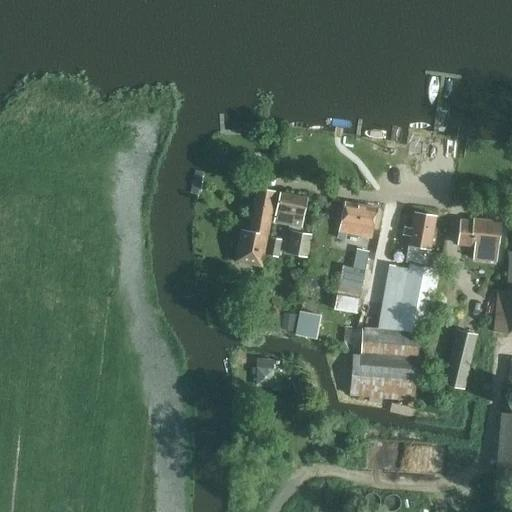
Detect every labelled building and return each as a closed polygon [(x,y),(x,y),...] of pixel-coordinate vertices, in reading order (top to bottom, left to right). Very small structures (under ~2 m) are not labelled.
[(262,267),(276,193),(276,192),(257,188),(249,231),(242,230),(236,261),(262,267)] [(302,227),(307,198),(280,192),(274,222),(289,225),(288,230),(293,231),(288,253),(307,257),(311,234),(299,232),(300,227),(302,227)] [(372,238),(378,208),(345,202),(338,238),(345,239),(346,233),(372,238)] [(442,253),(431,252),(437,216),(415,212),(412,229),(406,228),(405,236),(410,237),(405,262),(410,263),(409,268),(389,265),(377,330),(345,327),(343,355),(354,356),(349,394),(369,397),(369,401),(383,402),(383,398),(414,400),(422,333),(430,334),(440,266),(442,253)] [(497,261),(502,222),(473,219),(473,222),(460,220),(458,244),(475,246),(473,259),(497,261)] [(357,313),(365,271),(369,251),(358,249),(354,268),(344,266),(335,308),(357,313)] [(511,252),(510,252),(507,291),(498,290),(494,331),(511,332),(511,252)] [(323,289),(325,271),(309,268),(306,286),(323,289)] [(297,329),(299,313),(285,311),(283,327),(297,329)] [(315,338),(319,315),(301,311),(296,335),(315,338)] [(247,330),(250,314),(238,312),(236,328),(247,330)] [(465,388),(477,334),(457,330),(445,383),(465,388)] [(273,387),(274,360),(258,359),(256,386),(273,387)] [(411,416),(413,407),(392,403),(390,411),(411,416)] [(511,477),(511,412),(502,412),(497,476),(511,477)]
